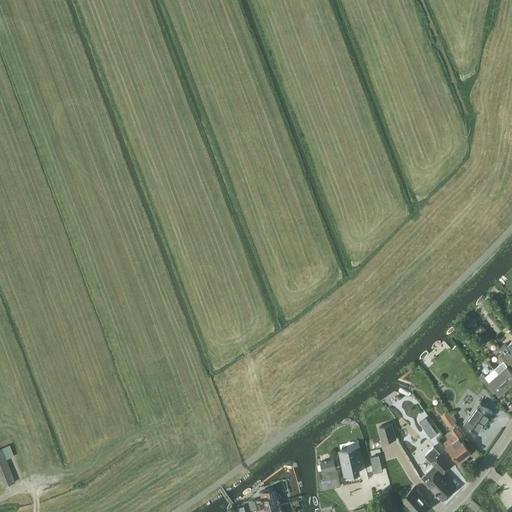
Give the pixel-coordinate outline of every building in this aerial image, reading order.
[(511,341),(510,343),(502,350),(511,360),(511,341)] [(495,369),(511,388),(511,370),(507,365),(511,361),(502,351),(498,355),(503,361),(495,369)] [(503,396),(511,388),(495,369),(486,376),(483,373),(479,376),(481,380),(485,384),(489,380),(503,396)] [(478,432),(492,412),(479,402),(464,422),(478,432)] [(452,416),(445,421),(449,427),(456,422),(452,416)] [(392,423),(379,426),(383,442),(396,438),(392,423)] [(459,462),(472,452),(462,440),(465,437),(456,426),(450,431),(453,435),(444,442),(459,462)] [(2,448),(0,449),(0,480),(2,487),(15,481),(8,463),(6,459),(14,456),(10,445),(2,448)] [(345,475),(360,472),(358,463),(364,461),(360,446),(340,450),(345,475)] [(434,465),(421,477),(443,500),(456,487),(443,473),(452,464),(441,453),(434,446),(425,455),(434,465)] [(379,455),(371,457),(375,472),(383,470),(379,455)] [(323,473),(318,474),(321,490),(341,485),(337,470),(334,457),(320,460),(323,473)] [(414,511),(422,511),(429,506),(417,493),(418,492),(413,487),(401,498),(414,511)] [(257,510),(279,504),(277,498),(280,497),(279,493),(276,493),(275,488),(260,492),(262,497),(254,500),(257,510)] [(394,509),(389,490),(385,491),(386,496),(383,497),(387,511),(386,511),(397,511),(397,508),(394,509)]
